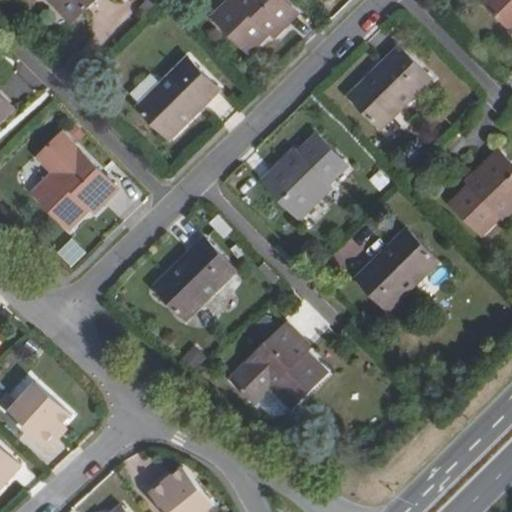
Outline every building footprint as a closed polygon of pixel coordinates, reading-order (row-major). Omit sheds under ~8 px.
[(55,0),(72,18),(90,0),(55,0)] [(296,15),(281,0),(234,0),(214,21),(248,55),(270,34),(274,38),(296,15)] [(511,0),(489,0),(488,2),(511,26),(511,0)] [(434,76),(403,44),(351,95),(382,126),(434,76)] [(220,88),(190,56),(139,107),(170,139),(220,88)] [(0,120),(13,107),(0,93),(0,120)] [(346,164),(318,135),(300,153),(296,150),(264,182),(300,219),(333,188),(328,183),(346,164)] [(117,192),(63,137),(40,161),(55,177),(33,198),(69,233),(90,211),(95,215),(117,192)] [(511,207),(511,161),(499,148),(467,178),(470,183),(452,202),(481,232),(499,213),(503,217),(511,207)] [(440,259),(409,226),(358,277),(389,309),(440,259)] [(236,273),(204,241),(153,292),(185,323),(236,273)] [(313,349),(288,326),(234,380),(256,404),(272,389),(294,410),(328,375),(307,355),(313,349)] [(73,411),(37,379),(10,410),(48,446),(59,435),(56,432),(73,411)] [(0,485),(20,463),(0,444),(0,485)] [(201,511),(212,504),(181,467),(163,481),(159,477),(146,488),(166,511),(201,511)]
